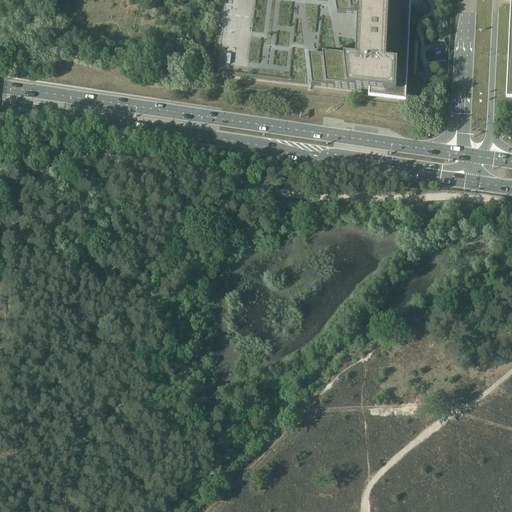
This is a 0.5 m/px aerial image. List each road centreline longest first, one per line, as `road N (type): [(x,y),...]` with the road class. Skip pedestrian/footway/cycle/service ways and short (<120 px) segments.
road 1 (track): [(0,141),(193,168),(278,192),(469,198),(511,211)]
road 2 (primary): [(0,106),(471,181)]
road 3 (primary): [(427,148),(0,86)]
road 4 (unclassified): [(490,127),(495,0)]
